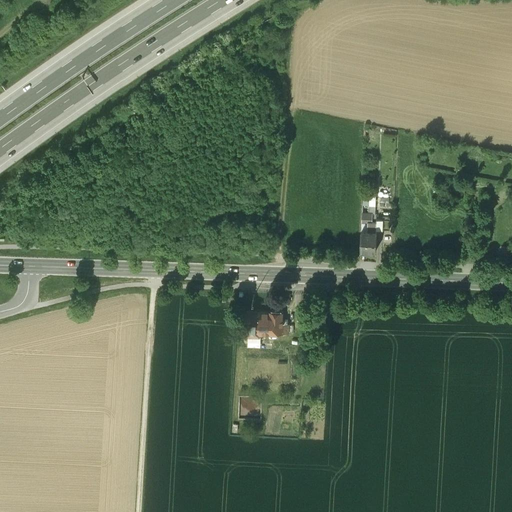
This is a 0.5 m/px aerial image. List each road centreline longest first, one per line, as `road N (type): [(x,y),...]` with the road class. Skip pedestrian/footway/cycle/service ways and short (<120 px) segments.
road 1 (secondary): [(29,265),(511,283)]
road 2 (motorway): [(0,158),(235,0)]
road 3 (track): [(276,274),(287,30)]
road 4 (track): [(138,511),(153,270)]
road 5 (motorway): [(164,0),(0,112)]
